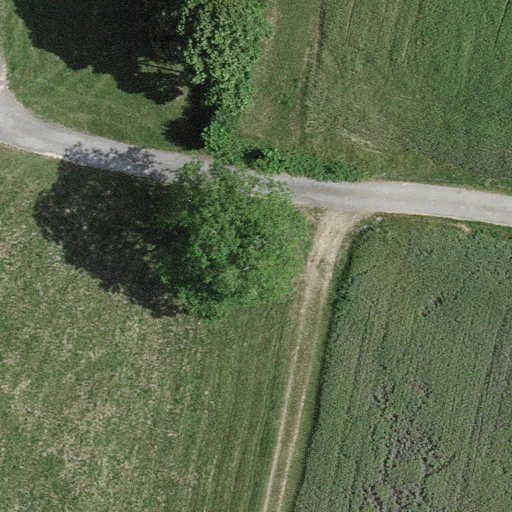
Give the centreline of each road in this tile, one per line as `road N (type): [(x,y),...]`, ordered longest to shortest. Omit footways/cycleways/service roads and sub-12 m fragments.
road 1 (track): [(0,133),(242,188),(511,217)]
road 2 (track): [(285,511),(344,198)]
